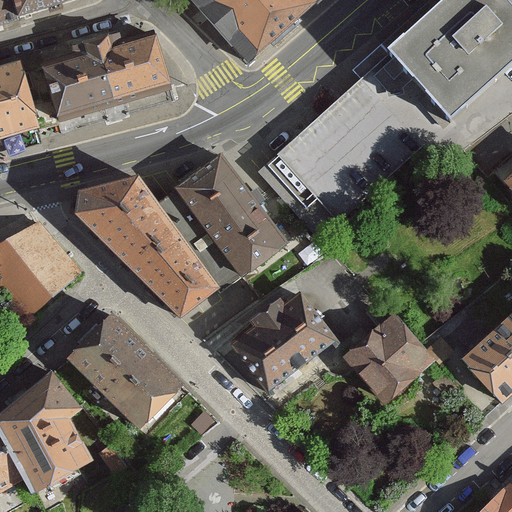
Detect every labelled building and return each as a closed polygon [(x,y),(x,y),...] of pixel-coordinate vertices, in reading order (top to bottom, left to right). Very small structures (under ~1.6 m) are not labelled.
[(13,0),(19,20),(80,0),(13,0)] [(193,0),(252,64),(318,4),(313,0),(193,0)] [(511,68),(511,9),(503,0),(449,0),(390,54),(452,123),(511,68)] [(168,89),(152,35),(96,52),(112,105),(168,89)] [(59,121),(112,105),(96,52),(43,67),(59,121)] [(452,123),(390,54),(365,77),(278,155),(258,173),(320,241),(340,224),(427,145),(452,123)] [(19,64),(0,68),(0,139),(37,129),(19,64)] [(218,157),(173,192),(245,281),(292,242),(218,157)] [(75,214),(115,250),(159,207),(138,179),(78,194),(75,214)] [(159,207),(115,250),(180,318),(221,288),(159,207)] [(0,287),(27,318),(82,272),(36,223),(0,243),(0,287)] [(337,342),(299,294),(285,305),(280,299),(241,329),(245,335),(229,348),(267,396),(337,342)] [(110,315),(65,361),(142,432),(184,387),(110,315)] [(388,317),(343,361),(390,410),(421,380),(408,366),(422,352),(388,317)] [(511,393),(511,321),(465,364),(501,404),(511,393)] [(52,374),(0,414),(0,434),(23,478),(31,494),(91,461),(68,418),(79,408),(52,374)] [(0,434),(0,491),(23,478),(0,434)] [(511,511),(511,479),(479,511),(511,511)]
